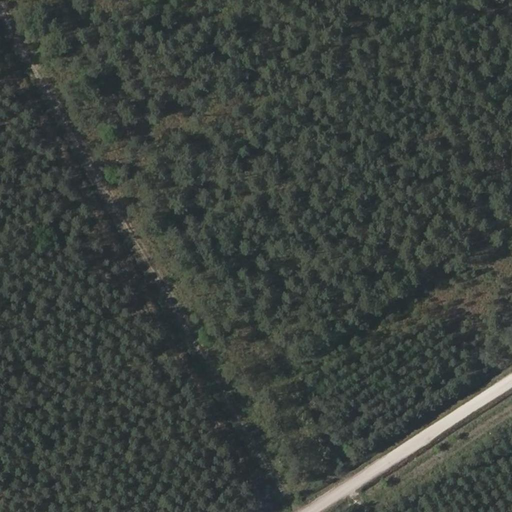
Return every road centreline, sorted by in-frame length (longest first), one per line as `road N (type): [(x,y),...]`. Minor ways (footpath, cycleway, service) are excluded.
road 1 (track): [(304,511),(7,0)]
road 2 (track): [(359,480),(87,0)]
road 3 (track): [(511,383),(312,511)]
